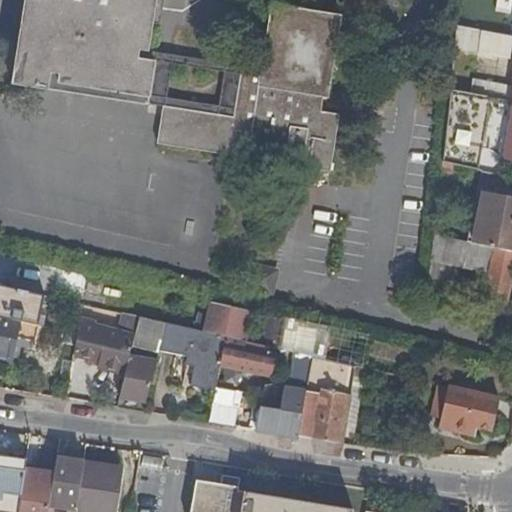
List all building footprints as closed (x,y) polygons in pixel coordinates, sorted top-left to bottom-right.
[(156,0),(23,0),(11,84),(31,87),(49,89),(51,72),(58,73),(57,81),(70,83),(136,93),(149,95),(152,73),(153,59),(140,57),(137,57),(139,48),(141,48),(149,50),(156,0)] [(233,116),(193,110),(189,148),(233,154),(235,145),(249,147),(247,157),(330,169),(338,115),(321,112),(323,96),(329,97),(341,15),(269,5),(260,68),(240,65),(233,116)] [(509,57),(511,41),(511,35),(457,25),(454,48),(476,51),(477,51),(509,57)] [(511,91),(477,85),(476,93),(511,99),(511,91)] [(510,124),(502,174),(511,175),(511,99),(476,93),(450,88),(442,162),(454,165),(479,169),(482,149),(487,150),(490,131),(504,122),(510,124)] [(160,144),(189,148),(193,110),(164,106),(160,144)] [(452,182),(454,165),(442,162),(440,180),(452,182)] [(511,175),(502,174),(489,171),(473,242),(494,246),(511,250),(511,175)] [(489,272),(494,246),(473,242),(434,233),(426,305),(447,310),(453,265),(489,272)] [(511,250),(494,246),(489,272),(485,294),(507,300),(511,272),(511,250)] [(44,294),(0,284),(0,316),(38,324),(44,294)] [(511,300),(507,300),(485,294),(480,318),(509,325),(511,309),(511,300)] [(247,340),(248,340),(255,311),(211,301),(204,330),(226,335),(247,340)] [(140,316),(124,312),(119,332),(94,326),(94,322),(79,319),(77,333),(73,355),(90,360),(89,365),(97,367),(97,368),(125,376),(130,356),(132,346),(140,316)] [(0,355),(15,359),(18,339),(35,343),(39,325),(38,324),(0,316),(0,355)] [(165,321),(140,316),(132,346),(158,351),(165,321)] [(165,324),(159,351),(186,356),(195,358),(193,367),(189,387),(215,391),(216,387),(220,364),(226,337),(165,324)] [(295,330),(284,328),(280,348),(291,351),(295,330)] [(247,340),(226,335),(226,337),(220,364),(239,368),(238,374),(243,375),(245,369),(271,374),(275,353),(245,347),(247,340)] [(345,421),(340,420),(336,442),(390,451),(393,451),(407,376),(312,355),(311,365),(308,380),(323,383),(322,388),(345,393),(341,415),(346,416),(345,421)] [(155,361),(130,356),(125,376),(120,396),(145,401),(155,361)] [(195,358),(186,356),(184,365),(193,367),(195,358)] [(308,380),(311,365),(294,362),(290,387),(283,386),(280,409),(259,406),(256,429),(298,436),(308,380)] [(323,383),(308,380),(298,436),(336,442),(340,420),(341,415),(345,393),(322,388),(323,383)] [(283,386),(278,381),(277,381),(263,384),(258,388),(255,405),(259,406),(280,409),(283,386)] [(499,396),(448,385),(438,425),(467,431),(470,422),(493,427),(499,396)] [(246,392),(216,387),(215,391),(209,422),(239,426),(246,392)] [(0,511),(18,511),(25,468),(26,459),(0,454),(0,511)] [(49,503),(76,507),(84,461),(57,457),(54,472),(49,503)] [(102,463),(84,460),(84,461),(76,507),(76,511),(115,511),(122,473),(100,470),(102,463)] [(54,472),(25,468),(18,511),(47,511),(49,503),(54,472)] [(198,484),(193,511),(240,511),(244,491),(238,490),(240,478),(222,475),(220,487),(198,484)] [(351,511),(352,509),(244,491),(240,511),(351,511)] [(47,511),(75,511),(76,511),(76,507),(49,503),(47,511)]
